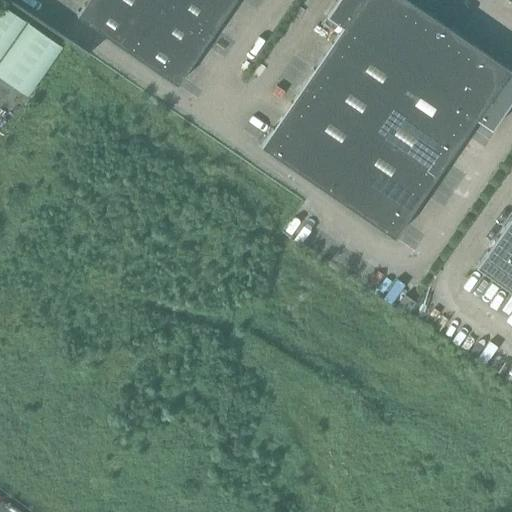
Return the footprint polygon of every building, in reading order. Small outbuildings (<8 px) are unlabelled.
[(143,26),(104,0),(86,0),(76,16),(126,50),(143,26)] [(159,2),(156,0),(104,0),(143,26),(159,2)] [(226,12),(207,0),(160,0),(159,2),(209,36),(226,12)] [(234,0),(207,0),(226,12),(234,0)] [(367,45),(397,0),(336,0),(325,16),(341,27),(367,45)] [(408,73),(442,23),(428,14),(415,5),(415,4),(414,4),(413,4),(407,0),(406,0),(397,0),(367,45),(408,73)] [(209,36),(159,2),(143,26),(193,61),(209,36)] [(0,66),(29,26),(0,5),(0,66)] [(449,101),(482,52),(476,48),(470,43),(470,42),(469,41),(469,42),(455,32),(442,23),(408,73),(449,101)] [(193,61),(143,26),(126,50),(176,85),(193,61)] [(408,73),(367,45),(341,27),(321,57),(388,102),(408,73)] [(31,28),(0,71),(0,80),(31,102),(65,52),(31,28)] [(511,98),(511,97),(511,71),(496,61),(497,60),(496,60),(495,61),(488,56),(482,52),(449,101),(475,118),(491,129),(511,98)] [(388,102),(321,57),(301,86),(367,132),(388,102)] [(496,61),(511,71),(511,97),(511,98),(511,67),(498,58),(497,60),(496,61)] [(475,118),(449,101),(408,73),(388,102),(454,148),(475,118)] [(367,132),(301,86),(280,116),(347,162),(367,132)] [(454,148),(388,102),(367,132),(434,178),(454,148)] [(347,162),(280,116),(260,146),(326,191),(347,162)] [(434,178),(367,132),(347,162),(413,207),(434,178)] [(413,207),(347,162),(326,191),(393,237),(413,207)] [(511,214),(495,239),(511,251),(511,214)] [(511,251),(495,239),(475,267),(511,293),(511,251)] [(407,312),(414,301),(404,295),(397,306),(407,312)]
